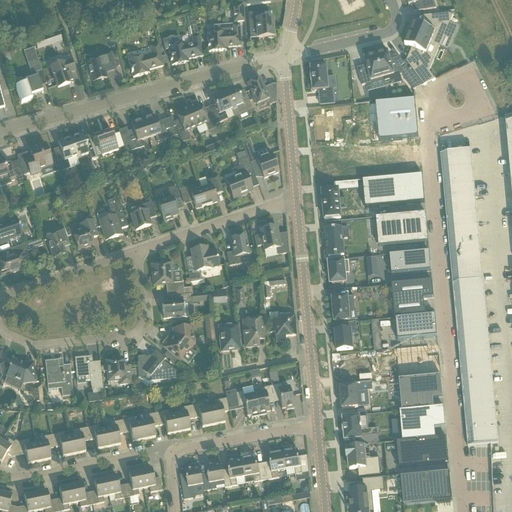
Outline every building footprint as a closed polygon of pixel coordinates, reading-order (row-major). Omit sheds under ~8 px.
[(0,0),(0,10),(13,7),(11,0),(0,0)] [(233,5),(234,23),(244,22),(242,0),(238,0),(237,0),(237,5),(233,5)] [(271,0),(248,0),(244,1),(245,8),(272,5),(271,0)] [(433,0),(406,0),(409,6),(420,2),(423,12),(436,9),(433,0)] [(248,14),(249,29),(250,39),(250,30),(257,30),(257,39),(266,38),(268,40),(272,39),(272,40),(276,36),(275,35),(275,31),(273,30),(272,18),(264,19),(263,13),(254,14),(248,14)] [(430,43),(440,47),(453,17),(448,16),(449,14),(432,16),(432,23),(429,30),(414,23),(409,34),(430,43)] [(167,40),(163,40),(165,50),(168,49),(171,63),(172,67),(185,64),(188,63),(188,60),(203,57),(201,47),(199,36),(198,36),(193,18),(187,19),(190,29),(190,28),(192,38),(193,45),(185,47),(185,46),(181,47),(179,37),(175,38),(174,37),(173,37),(171,37),(170,38),(168,39),(167,40)] [(47,24),(39,27),(41,34),(49,31),(47,24)] [(214,34),(207,35),(208,48),(209,53),(223,52),(226,51),(225,48),(241,47),(239,25),(232,26),(223,27),(223,34),(214,34)] [(409,34),(404,45),(412,49),(406,62),(424,86),(435,80),(426,68),(431,56),(425,53),(430,43),(409,34)] [(49,37),(35,42),(37,50),(52,45),(49,37)] [(145,57),(128,61),(132,75),(133,79),(146,75),(149,74),(148,71),(163,67),(162,63),(161,57),(158,46),(150,48),(153,56),(145,58),(145,57)] [(34,49),(24,52),(31,75),(42,72),(34,49)] [(377,55),(376,56),(383,81),(402,76),(413,91),(424,86),(406,62),(403,63),(399,58),(394,59),(394,60),(390,61),(387,52),(384,54),(383,52),(377,53),(377,55)] [(98,61),(86,65),(89,76),(91,75),(93,83),(107,79),(105,73),(115,70),(112,60),(110,54),(97,58),(98,61)] [(376,56),(375,56),(374,54),(368,56),(368,58),(365,59),(366,66),(357,69),(362,87),(383,81),(376,56)] [(66,63),(51,68),(55,79),(58,88),(70,84),(73,83),(72,80),(70,73),(75,71),(71,62),(66,64),(66,63)] [(333,89),(329,90),(326,66),(310,68),(311,76),(312,84),(313,92),(319,92),(320,106),(335,105),(333,89)] [(42,92),(41,87),(37,77),(22,82),(23,85),(15,88),(18,95),(21,104),(32,101),(30,96),(42,92)] [(269,106),(276,103),(276,85),(272,85),(264,89),(260,80),(247,85),(256,106),(267,101),(269,106)] [(236,89),(224,94),(232,113),(234,118),(240,115),(243,114),(252,110),(245,94),(246,96),(240,99),(236,89)] [(226,116),(232,113),(224,94),(212,99),(216,109),(209,112),(209,113),(210,112),(215,126),(228,120),(226,116)] [(415,100),(375,104),(379,141),(419,138),(415,100)] [(199,105),(188,110),(196,129),(205,125),(208,133),(217,129),(215,126),(210,112),(209,113),(204,115),(199,105)] [(323,117),(315,118),(317,141),(333,139),(332,129),(342,128),(341,117),(350,116),(349,105),(322,108),(323,117)] [(196,129),(188,110),(177,115),(181,125),(175,127),(179,137),(182,144),(190,140),(187,132),(196,129)] [(154,116),(142,120),(148,139),(155,137),(157,143),(169,139),(167,135),(164,126),(158,128),(154,116)] [(135,143),(148,139),(142,120),(131,124),(133,132),(127,134),(126,130),(119,132),(119,134),(124,148),(126,153),(137,150),(135,143)] [(276,123),(265,127),(267,132),(277,131),(276,123)] [(175,127),(167,130),(170,137),(177,135),(175,127)] [(110,129),(94,135),(97,144),(102,157),(118,151),(118,150),(124,148),(119,134),(113,136),(110,129)] [(82,135),(71,139),(70,139),(76,158),(77,160),(89,156),(91,162),(98,160),(92,141),(85,143),(82,135)] [(70,139),(71,139),(70,138),(57,142),(61,152),(54,154),(54,155),(57,163),(60,173),(70,169),(67,161),(76,158),(70,139)] [(248,140),(241,143),(243,148),(244,152),(247,158),(255,179),(256,179),(255,177),(261,174),(264,180),(278,174),(275,164),(276,163),(276,161),(276,160),(274,159),(272,159),(272,157),(264,160),(263,157),(256,160),(250,145),(248,140)] [(17,157),(23,176),(30,174),(31,177),(42,173),(41,170),(52,166),(52,165),(57,163),(54,155),(49,157),(45,145),(29,150),(31,157),(19,161),(17,157)] [(471,151),(440,154),(444,188),(474,185),(471,151)] [(244,152),(236,155),(236,156),(238,162),(247,158),(244,152)] [(235,173),(224,177),(227,184),(229,190),(233,199),(241,196),(241,198),(247,196),(246,194),(253,192),(250,184),(256,182),(255,179),(247,158),(238,162),(240,168),(234,170),(235,173)] [(3,159),(0,160),(0,188),(11,184),(11,182),(23,178),(20,166),(7,171),(3,159)] [(422,176),(363,181),(365,209),(425,204),(422,176)] [(217,177),(206,181),(205,179),(198,181),(201,190),(201,191),(206,207),(217,203),(214,195),(216,193),(222,190),(219,181),(217,177)] [(322,204),(321,204),(322,210),(323,210),(323,209),(324,209),(325,221),(341,219),(340,210),(346,210),(345,199),(339,200),(338,191),(358,189),(357,182),(334,184),(334,191),(322,192),(323,204),(322,204)] [(474,185),(444,188),(445,202),(476,199),(474,185)] [(158,205),(161,213),(164,223),(172,220),(172,218),(177,216),(175,208),(181,205),(175,188),(168,190),(169,192),(162,194),(165,202),(158,205)] [(206,207),(201,191),(191,194),(189,189),(180,192),(180,194),(184,203),(190,201),(193,203),(196,210),(206,207)] [(120,230),(128,228),(118,199),(107,203),(113,218),(99,223),(106,242),(122,236),(120,230)] [(476,199),(445,202),(446,215),(477,212),(476,199)] [(156,218),(153,208),(151,204),(140,208),(141,213),(130,217),(132,222),(135,231),(151,226),(149,220),(156,218)] [(477,212),(446,215),(447,229),(478,226),(477,212)] [(426,214),(376,219),(379,248),(428,243),(426,214)] [(80,232),(73,234),(74,239),(73,239),(75,247),(77,246),(78,251),(90,247),(94,246),(92,239),(98,237),(95,228),(93,222),(91,216),(88,217),(90,222),(78,226),(80,232)] [(23,236),(19,226),(16,217),(7,220),(8,223),(0,225),(0,246),(10,243),(10,241),(23,236)] [(478,226),(447,229),(449,243),(479,240),(478,226)] [(289,254),(287,240),(279,242),(276,228),(260,231),(261,236),(253,237),(256,248),(263,247),(264,252),(275,250),(277,257),(289,254)] [(332,231),(326,231),(328,245),(327,245),(327,246),(328,246),(328,249),(327,249),(327,250),(328,250),(329,257),(345,256),(343,238),(350,238),(349,228),(339,229),(339,230),(333,230),(333,229),(332,230),(332,231)] [(54,237),(46,239),(50,250),(53,259),(65,255),(63,249),(70,247),(68,242),(65,232),(64,229),(52,233),(54,237)] [(242,257),(249,256),(245,237),(231,239),(233,253),(226,254),(229,267),(243,265),(242,257)] [(479,240),(449,243),(450,256),(481,253),(479,240)] [(4,259),(0,260),(0,274),(8,272),(9,275),(22,271),(20,267),(26,265),(24,258),(23,254),(27,252),(25,245),(11,250),(13,256),(4,259)] [(218,267),(217,262),(215,253),(208,254),(206,248),(191,251),(194,269),(187,270),(189,280),(190,284),(202,282),(200,272),(211,269),(218,267)] [(431,272),(429,252),(390,256),(391,276),(431,272)] [(481,253),(450,256),(451,270),(482,267),(481,253)] [(378,258),(368,258),(369,277),(378,276),(378,258)] [(331,285),(346,283),(345,274),(349,274),(348,262),(344,262),(329,263),(331,285)] [(167,298),(177,297),(191,295),(191,289),(183,289),(183,284),(173,285),(171,263),(151,265),(153,287),(166,286),(167,298)] [(482,267),(451,270),(452,284),(483,281),(482,267)] [(271,283),(264,284),(266,300),(270,299),(269,289),(285,288),(284,281),(283,281),(283,277),(271,279),(271,283)] [(452,284),(454,300),(485,297),(483,281),(452,284)] [(392,286),(395,319),(425,317),(424,300),(434,299),(432,282),(392,286)] [(242,290),(235,290),(236,304),(244,304),(242,290)] [(221,294),(213,294),(213,302),(225,302),(224,291),(221,291),(221,294)] [(182,306),(190,306),(192,305),(192,300),(210,298),(210,294),(191,295),(177,297),(177,304),(162,306),(163,320),(173,319),(183,318),(182,306)] [(332,299),(334,323),(350,322),(350,321),(349,311),(355,311),(354,297),(332,299)] [(486,313),(485,297),(454,300),(455,316),(486,313)] [(488,330),(486,313),(455,316),(457,333),(488,330)] [(398,341),(437,338),(435,316),(396,320),(398,341)] [(293,317),(283,318),(278,318),(278,323),(269,323),(270,334),(275,334),(276,343),(285,342),(284,338),(295,337),(293,317)] [(259,348),(258,342),(265,341),(264,327),(263,320),(243,322),(245,349),(259,348)] [(212,321),(206,321),(207,337),(214,337),(212,321)] [(356,323),(340,325),(341,332),(335,332),(337,352),(353,351),(351,336),(357,335),(356,323)] [(218,327),(220,343),(221,353),(240,351),(238,325),(218,327)] [(185,329),(175,330),(173,330),(174,338),(170,342),(169,342),(166,346),(166,348),(165,349),(168,352),(179,361),(180,361),(194,344),(192,328),(185,329)] [(489,346),(488,330),(457,333),(458,349),(489,346)] [(491,362),(489,346),(458,349),(460,365),(491,362)] [(427,347),(396,350),(399,380),(441,376),(439,356),(428,357),(427,347)] [(138,379),(142,382),(144,380),(147,383),(177,380),(176,373),(163,362),(165,360),(164,359),(156,352),(149,361),(144,357),(137,358),(138,364),(137,364),(138,374),(138,379)] [(168,352),(165,356),(176,365),(179,361),(168,352)] [(338,366),(339,372),(340,378),(355,377),(354,356),(338,357),(338,366)] [(103,394),(101,373),(100,368),(100,363),(89,364),(88,360),(85,358),(77,359),(75,362),(76,372),(77,380),(85,379),(85,383),(90,382),(93,395),(103,394)] [(106,362),(106,367),(100,368),(101,373),(107,372),(108,383),(119,382),(120,386),(132,384),(131,377),(130,367),(123,368),(122,359),(119,360),(119,361),(106,362)] [(36,383),(35,374),(34,364),(25,365),(25,366),(12,360),(8,369),(10,369),(6,378),(8,378),(22,385),(36,383)] [(46,372),(48,392),(57,392),(57,388),(61,387),(62,398),(73,397),(70,366),(62,367),(62,368),(59,368),(58,361),(45,363),(46,372)] [(492,379),(491,362),(460,365),(461,382),(492,379)] [(376,374),(360,376),(361,384),(372,383),(377,382),(376,374)] [(441,376),(399,380),(402,412),(434,409),(433,399),(443,398),(441,376)] [(494,395),(492,379),(461,382),(463,398),(494,395)] [(350,387),(340,388),(342,410),(358,408),(360,408),(358,393),(372,392),(372,383),(361,384),(350,385),(350,387)] [(281,385),(271,387),(273,400),(279,399),(281,410),(286,409),(286,411),(294,409),(289,388),(282,389),(281,385)] [(267,401),(273,400),(271,387),(260,389),(261,394),(254,395),(259,417),(266,415),(266,413),(270,413),(267,401)] [(259,417),(254,395),(243,398),(242,393),(236,395),(235,392),(230,393),(229,391),(229,388),(224,389),(226,400),(229,412),(228,409),(244,406),(247,417),(251,417),(251,418),(259,417)] [(495,412),(494,395),(463,398),(464,414),(495,412)] [(229,412),(226,400),(220,401),(214,402),(215,408),(210,409),(213,426),(225,424),(222,414),(229,412)] [(44,410),(40,405),(34,409),(39,414),(44,410)] [(203,405),(191,407),(194,420),(200,418),(202,429),(213,426),(210,409),(204,410),(203,405)] [(194,420),(191,407),(179,410),(180,415),(175,416),(178,434),(190,431),(188,421),(194,420)] [(402,412),(400,412),(402,442),(436,439),(435,429),(446,428),(444,408),(434,409),(402,412)] [(178,434),(175,416),(169,417),(168,412),(156,414),(159,427),(165,426),(167,436),(178,434)] [(497,428),(495,412),(464,414),(466,431),(497,428)] [(153,428),(159,427),(156,414),(144,417),(145,422),(140,423),(144,441),(155,438),(153,428)] [(360,418),(343,420),(344,428),(343,428),(343,434),(344,433),(345,441),(358,440),(358,446),(379,444),(378,436),(362,437),(360,418)] [(144,441),(140,423),(134,425),(133,419),(121,422),(124,434),(130,433),(132,443),(144,441)] [(118,436),(124,434),(121,422),(110,424),(111,429),(105,431),(109,448),(120,446),(118,436)] [(109,448),(105,431),(99,432),(98,427),(86,429),(89,441),(95,440),(97,451),(109,448)] [(498,444),(497,428),(466,431),(467,447),(498,444)] [(83,443),(89,441),(86,429),(75,432),(76,437),(70,438),(74,456),(85,453),(83,443)] [(64,434),(52,436),(54,449),(60,448),(62,458),(74,456),(70,438),(65,439),(64,434)] [(48,450),(54,449),(52,436),(40,439),(41,444),(35,445),(39,463),(50,460),(48,450)] [(402,442),(396,443),(399,469),(449,465),(446,438),(436,439),(402,442)] [(12,458),(18,456),(15,441),(14,444),(9,441),(6,445),(1,442),(0,443),(0,462),(1,463),(7,455),(12,458)] [(39,463),(35,445),(30,446),(29,441),(18,443),(15,441),(18,456),(25,455),(28,465),(39,463)] [(348,452),(346,453),(347,459),(348,459),(349,471),(365,469),(366,478),(381,476),(379,459),(370,459),(369,448),(369,447),(347,449),(348,452)] [(291,450),(283,452),(286,471),(295,469),(296,476),(309,474),(307,458),(299,460),(298,451),(292,452),(291,450)] [(286,471),(283,452),(274,453),(275,455),(268,456),(270,465),(264,466),(267,481),(279,479),(279,476),(278,472),(286,471)] [(267,481),(264,466),(258,467),(256,459),(250,460),(250,458),(241,459),(245,481),(254,480),(254,484),(267,481)] [(245,481),(241,459),(233,461),(233,463),(227,464),(229,473),(223,474),(222,474),(224,482),(224,486),(225,489),(238,487),(237,483),(245,481)] [(222,474),(223,474),(221,463),(212,465),(212,466),(206,468),(208,477),(202,478),(203,486),(204,493),(217,491),(216,488),(224,486),(224,482),(222,474)] [(184,501),(193,500),(192,495),(196,494),(195,488),(203,486),(202,478),(200,467),(191,469),(192,470),(185,471),(187,480),(181,481),(184,501)] [(151,470),(140,472),(143,490),(149,489),(150,494),(162,492),(159,479),(153,480),(151,470)] [(143,490),(140,472),(128,475),(130,485),(124,486),(127,499),(139,497),(138,491),(143,490)] [(403,504),(450,500),(448,474),(450,474),(450,472),(400,477),(403,504)] [(116,477),(105,480),(109,497),(114,496),(115,501),(127,499),(124,486),(118,487),(116,477)] [(363,490),(349,491),(351,511),(366,511),(366,507),(373,506),(372,493),(384,491),(384,492),(385,492),(383,478),(361,480),(361,481),(362,481),(363,490)] [(109,497),(105,480),(93,482),(96,492),(90,493),(92,506),(104,504),(103,499),(109,497)] [(82,485),(70,487),(74,505),(79,504),(80,509),(92,506),(90,493),(84,495),(82,485)] [(74,505),(70,487),(59,489),(61,500),(55,501),(57,511),(65,511),(69,511),(68,506),(74,505)] [(47,492),(35,494),(38,511),(39,511),(45,511),(44,511),(57,511),(55,501),(49,502),(47,492)] [(12,496),(0,494),(0,511),(17,511),(17,509),(9,507),(12,496)] [(38,511),(35,494),(24,497),(26,507),(17,509),(17,511),(38,511)] [(282,505),(294,502),(293,497),(281,499),(282,505)]
